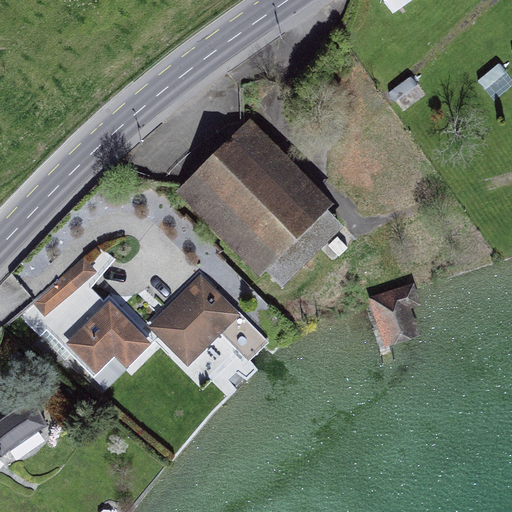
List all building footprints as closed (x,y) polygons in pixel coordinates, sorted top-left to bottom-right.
[(384,0),(394,14),(415,0),(384,0)] [(481,77),(492,100),(511,90),(511,79),(506,66),(481,77)] [(248,126),(180,193),(261,275),(329,208),(248,126)] [(33,304),(46,318),(98,268),(85,255),(33,304)] [(234,312),(200,279),(153,327),(188,360),(234,312)] [(406,286),(370,299),(386,343),(412,334),(402,307),(412,304),(406,286)] [(146,342),(106,304),(66,345),(95,373),(114,353),(125,364),(146,342)]
